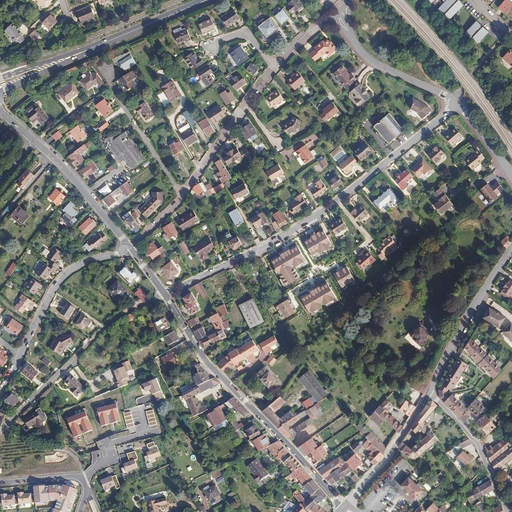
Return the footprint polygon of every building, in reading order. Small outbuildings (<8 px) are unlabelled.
[(303,8),(297,0),(293,0),(287,5),(289,6),(286,8),(292,16),(303,8)] [(465,5),(459,0),(447,0),(445,2),(438,10),(449,21),(465,5)] [(511,22),(511,8),(507,4),(500,11),(511,22)] [(96,18),(91,8),(77,14),(82,24),(96,18)] [(290,19),(283,10),(274,18),(280,26),(290,19)] [(242,21),(236,12),(223,21),(229,30),(242,21)] [(52,27),(59,19),(53,13),(45,20),(52,27)] [(23,41),(28,37),(24,33),(26,31),(22,28),(23,26),(20,23),(19,24),(15,20),(8,28),(18,39),(20,37),(23,41)] [(259,27),(267,38),(279,29),(272,20),(266,24),(264,20),(259,24),(260,25),(259,27)] [(490,32),(478,20),(465,33),(477,45),(490,32)] [(201,27),(205,37),(218,32),(214,22),(201,27)] [(37,37),(42,33),(37,28),(33,32),(37,37)] [(193,42),(189,32),(176,37),(180,45),(188,42),(188,44),(193,42)] [(315,49),(316,51),(311,56),(316,62),(327,53),(330,57),(336,52),(336,51),(338,50),(332,44),(323,43),(315,49)] [(240,47),(230,54),(239,67),(249,59),(240,47)] [(120,57),(119,57),(115,59),(118,65),(121,63),(126,71),(138,65),(131,53),(127,55),(127,54),(123,56),(120,57)] [(204,66),(201,61),(200,63),(194,55),(186,61),(194,73),(204,66)] [(259,70),(250,65),(246,71),(254,77),(259,70)] [(339,83),(341,83),(346,89),(355,82),(354,81),(356,80),(351,74),(349,76),(342,66),(333,74),(337,79),(337,80),(339,83)] [(213,75),(210,69),(199,76),(207,89),(215,84),(210,77),(213,75)] [(287,81),(294,89),(305,80),(296,70),(292,73),(294,75),(287,81)] [(125,77),(118,81),(120,85),(123,84),(124,86),(122,87),(125,92),(132,89),(133,90),(135,89),(134,88),(136,87),(133,81),(137,79),(133,73),(125,77)] [(99,87),(103,84),(96,75),(92,78),(89,74),(80,82),(87,91),(96,83),(99,87)] [(228,82),(236,92),(246,84),(239,75),(228,82)] [(78,93),(71,84),(59,95),(66,103),(78,93)] [(182,98),(173,84),(163,89),(168,97),(170,96),(174,103),(182,98)] [(349,95),(360,107),(372,98),(361,85),(349,95)] [(228,106),(236,100),(230,91),(222,96),(228,106)] [(275,107),(285,99),(279,91),(272,95),(271,94),(267,97),(275,107)] [(304,102),(299,96),(296,99),(300,105),(304,102)] [(103,98),(95,104),(104,116),(112,110),(109,106),(110,105),(107,101),(106,102),(103,98)] [(155,116),(147,103),(134,110),(137,116),(143,114),(147,121),(155,116)] [(321,117),(326,123),(330,119),(331,120),(340,112),(334,103),(324,111),(325,113),(321,117)] [(407,104),(404,109),(406,110),(404,113),(411,117),(414,120),(414,121),(418,123),(422,116),(422,112),(414,109),(415,108),(407,104)] [(225,117),(218,106),(205,114),(213,125),(225,117)] [(32,123),(38,119),(42,124),(48,119),(39,107),(26,116),(32,123)] [(394,139),(404,131),(389,114),(380,122),(381,124),(380,125),(378,123),(374,127),(388,144),(394,139)] [(198,124),(207,138),(215,134),(206,119),(198,124)] [(302,124),(295,119),(293,123),(290,125),(289,124),(283,128),(289,136),(299,130),(302,124)] [(106,125),(104,122),(96,128),(98,131),(106,125)] [(254,135),(248,125),(238,131),(245,141),(254,135)] [(76,126),(68,132),(77,143),(84,137),(76,126)] [(462,136),(455,128),(448,134),(447,132),(444,136),(451,145),(462,136)] [(181,135),(188,147),(199,140),(192,129),(181,135)] [(57,132),(51,137),(55,142),(61,137),(57,132)] [(133,171),(148,160),(138,145),(136,146),(127,133),(123,136),(122,133),(117,136),(116,134),(106,140),(110,145),(107,146),(120,164),(125,161),(133,171)] [(9,134),(3,140),(6,143),(12,138),(9,134)] [(173,157),(183,151),(178,142),(168,147),(173,157)] [(259,144),(254,147),(258,154),(263,151),(259,144)] [(356,152),(363,161),(374,152),(366,144),(356,152)] [(436,145),(426,153),(434,162),(439,158),(438,156),(442,152),(436,145)] [(83,162),(78,155),(85,149),(82,146),(68,157),(71,160),(69,162),(73,166),(74,165),(76,167),(83,162)] [(300,158),(301,158),(305,165),(314,159),(307,146),(297,152),(298,153),(297,153),(300,158)] [(480,160),(483,157),(476,148),(473,151),(474,152),(464,160),(471,169),(481,161),(480,160)] [(227,155),(228,156),(224,159),(228,165),(240,159),(235,150),(227,155)] [(341,166),(348,174),(354,169),(353,168),(360,163),(353,155),(341,166)] [(414,167),(415,171),(420,177),(425,173),(426,174),(429,172),(431,173),(434,170),(424,158),(414,167)] [(323,169),(329,165),(325,160),(319,163),(323,169)] [(217,173),(215,175),(221,185),(230,180),(218,161),(213,165),(217,173)] [(97,171),(93,165),(81,173),(86,179),(97,171)] [(268,172),(274,181),(281,177),(282,179),(286,177),(285,175),(280,166),(268,172)] [(333,168),(324,175),(327,179),(330,177),(331,179),(328,181),(329,182),(338,175),(333,168)] [(408,168),(401,174),(400,173),(394,178),(399,184),(397,185),(402,192),(409,185),(407,183),(415,176),(408,168)] [(18,187),(23,191),(35,178),(28,172),(19,182),(21,184),(18,187)] [(64,178),(60,174),(55,180),(59,183),(64,178)] [(343,184),(338,178),(330,184),(335,191),(343,184)] [(311,191),(315,198),(327,189),(320,179),(314,184),(316,187),(311,191)] [(498,181),(490,187),(497,195),(504,189),(498,181)] [(127,198),(133,193),(126,183),(103,200),(109,209),(115,204),(111,198),(114,195),(116,197),(123,192),(127,198)] [(191,190),(195,198),(211,190),(209,184),(202,188),(200,183),(192,188),(191,190)] [(490,187),(488,184),(481,190),(491,202),(498,197),(497,195),(490,187)] [(108,185),(99,189),(102,196),(112,192),(108,185)] [(251,193),(246,185),(232,193),(236,200),(240,198),(241,199),(251,193)] [(400,199),(390,186),(373,200),(379,208),(390,199),(394,204),(400,199)] [(443,213),(454,204),(441,188),(435,192),(441,200),(435,205),(443,213)] [(58,207),(64,199),(55,191),(48,200),(58,207)] [(144,219),(162,203),(162,193),(151,194),(151,199),(137,211),(144,219)] [(291,206),(294,210),(292,211),(295,216),(302,212),(310,208),(302,196),(296,200),(297,202),(291,206)] [(75,205),(71,202),(63,211),(65,214),(61,219),(64,221),(66,221),(66,224),(70,227),(74,222),(74,223),(77,220),(75,217),(78,214),(72,209),(75,205)] [(358,208),(357,207),(352,210),(360,220),(370,212),(364,204),(358,208)] [(22,227),(30,218),(19,208),(11,217),(22,227)] [(243,223),(235,210),(226,215),(234,228),(243,223)] [(280,227),(287,223),(280,210),(273,214),(276,220),(272,223),(276,228),(279,226),(280,227)] [(197,221),(192,212),(175,222),(180,231),(197,221)] [(138,227),(130,214),(123,219),(132,232),(138,227)] [(269,223),(264,215),(254,221),(258,228),(264,225),(264,226),(269,223)] [(90,219),(79,228),(85,235),(96,226),(90,219)] [(337,225),(336,224),(332,227),(338,237),(349,229),(344,221),(337,225)] [(167,240),(176,234),(170,225),(161,230),(167,240)] [(434,233),(430,229),(425,233),(429,237),(434,233)] [(316,259),(334,248),(324,230),(306,241),(316,259)] [(99,235),(88,244),(93,249),(95,247),(96,248),(101,245),(102,246),(105,243),(105,242),(108,239),(103,234),(100,236),(99,235)] [(381,247),(387,253),(399,243),(392,235),(382,244),(383,245),(381,247)] [(505,236),(501,241),(506,247),(510,241),(505,236)] [(229,242),(234,250),(242,245),(238,238),(229,242)] [(187,254),(190,252),(182,239),(179,241),(187,254)] [(216,247),(211,239),(195,249),(200,258),(201,257),(203,259),(204,260),(208,258),(208,256),(206,254),(213,250),(213,249),(216,247)] [(150,261),(163,252),(160,248),(156,251),(151,244),(142,250),(150,261)] [(282,257),(273,262),(287,286),(301,278),(295,268),(305,262),(305,261),(307,260),(299,247),(292,251),(291,250),(281,256),(282,257)] [(48,258),(52,260),(49,263),(52,266),(58,271),(61,267),(57,264),(64,256),(56,248),(48,258)] [(372,254),(368,257),(361,263),(362,263),(360,264),(365,270),(367,269),(373,264),(375,265),(379,262),(372,254)] [(167,281),(177,274),(169,262),(159,270),(167,281)] [(256,262),(245,269),(254,284),(265,277),(256,262)] [(8,273),(12,276),(19,266),(15,263),(8,273)] [(54,273),(55,274),(58,271),(52,266),(50,268),(45,264),(37,274),(47,282),(54,273)] [(125,268),(119,274),(130,285),(138,277),(134,273),(132,275),(125,268)] [(337,275),(335,276),(342,290),(355,283),(348,269),(346,270),(345,270),(341,272),(337,274),(337,275)] [(503,292),(511,297),(511,296),(511,279),(510,282),(509,282),(507,286),(503,292)] [(41,292),(44,289),(34,281),(27,290),(35,296),(39,291),(41,292)] [(117,282),(107,293),(117,303),(127,293),(117,282)] [(205,299),(210,296),(208,293),(202,284),(194,287),(200,295),(202,293),(205,299)] [(302,301),(310,314),(312,313),(313,314),(322,309),(321,308),(325,306),(326,308),(335,302),(334,301),(336,299),(329,286),(322,290),(320,286),(314,289),(309,292),(311,295),(302,301)] [(143,303),(151,300),(141,290),(136,295),(143,303)] [(187,304),(186,305),(192,315),(200,310),(195,301),(196,300),(192,293),(190,294),(189,294),(186,296),(185,297),(184,298),(187,304)] [(20,307),(19,307),(17,310),(23,315),(26,311),(30,314),(36,306),(24,297),(22,301),(23,302),(20,307)] [(291,303),(289,300),(276,307),(282,320),(296,313),(295,311),(295,310),(293,306),(291,302),(291,303)] [(251,301),(237,307),(249,330),(262,323),(251,301)] [(62,317),(69,321),(76,311),(69,306),(62,317)] [(508,318),(492,308),(485,318),(490,321),(489,322),(496,326),(497,325),(501,328),(508,318)] [(227,314),(224,310),(218,313),(223,323),(222,324),(225,329),(229,326),(224,316),(227,314)] [(132,326),(139,322),(133,313),(126,318),(132,326)] [(218,313),(208,318),(210,322),(213,320),(219,330),(217,331),(218,332),(209,337),(203,327),(194,332),(204,348),(205,349),(213,345),(212,344),(233,333),(229,326),(225,329),(222,324),(223,323),(218,313)] [(162,333),(172,328),(165,317),(156,322),(162,333)] [(83,318),(77,328),(83,332),(86,327),(90,330),(93,325),(83,318)] [(192,327),(201,322),(199,319),(197,320),(196,318),(189,322),(192,327)] [(18,336),(24,327),(13,320),(7,328),(18,336)] [(424,329),(420,325),(410,335),(415,339),(414,341),(423,349),(428,343),(426,341),(429,337),(422,331),(424,329)] [(174,334),(165,339),(170,348),(179,343),(174,334)] [(261,344),(266,354),(273,350),(271,347),(279,343),(275,336),(261,344)] [(59,341),(59,343),(55,342),(49,351),(61,356),(66,348),(74,344),(70,337),(59,341)] [(464,350),(468,354),(469,353),(473,356),(472,357),(476,361),(477,360),(484,367),(483,368),(491,376),(492,375),(495,378),(503,370),(471,340),(464,350)] [(258,346),(255,341),(241,349),(247,358),(251,364),(256,360),(252,353),(253,352),(254,353),(260,349),(258,346)] [(241,349),(241,348),(237,350),(228,355),(229,355),(235,366),(239,372),(243,369),(240,364),(238,365),(237,363),(242,360),(243,361),(247,358),(241,349)] [(8,357),(5,355),(6,353),(0,349),(0,365),(3,367),(8,357)] [(171,355),(162,360),(168,372),(178,366),(171,355)] [(217,366),(226,376),(231,371),(229,370),(232,367),(232,368),(235,366),(229,355),(224,358),(217,366)] [(277,362),(273,358),(268,363),(272,367),(277,362)] [(465,372),(469,366),(458,359),(455,365),(451,372),(446,379),(439,390),(443,393),(447,392),(448,390),(451,392),(452,389),(454,390),(462,377),(460,377),(464,371),(465,372)] [(484,367),(477,360),(476,361),(483,368),(484,367)] [(43,361),(41,364),(46,369),(49,366),(48,365),(46,363),(43,361)] [(119,382),(117,383),(119,388),(128,384),(127,382),(130,380),(127,374),(133,372),(128,363),(122,366),(124,370),(115,374),(119,382)] [(201,376),(190,381),(196,391),(214,381),(202,369),(200,365),(196,368),(197,370),(199,373),(201,376)] [(28,368),(22,375),(31,383),(37,376),(28,368)] [(274,391),(281,384),(265,368),(258,376),(274,391)] [(197,370),(187,375),(190,379),(199,373),(197,370)] [(310,372),(300,380),(319,404),(330,397),(310,372)] [(71,376),(64,383),(72,389),(70,391),(76,397),(84,389),(71,376)] [(177,386),(186,381),(183,376),(174,381),(177,386)] [(155,378),(142,384),(145,393),(152,390),(157,402),(164,399),(155,378)] [(420,379),(415,390),(423,394),(428,384),(420,379)] [(221,385),(216,380),(214,381),(196,391),(183,397),(186,403),(189,403),(194,418),(196,417),(201,414),(207,412),(201,396),(221,385)] [(455,410),(462,416),(469,408),(464,405),(465,404),(455,395),(454,396),(451,394),(449,397),(447,395),(443,396),(442,398),(446,402),(455,410)] [(287,422),(296,417),(291,411),(282,419),(276,412),(286,403),(282,397),(270,407),(264,412),(272,420),(280,428),(287,422)] [(9,401),(7,398),(3,401),(3,402),(11,410),(18,404),(12,398),(9,401)] [(213,427),(220,424),(224,432),(231,429),(236,434),(239,432),(245,427),(242,423),(237,427),(234,422),(229,426),(223,412),(233,406),(239,412),(244,416),(246,418),(250,413),(239,402),(234,398),(214,411),(215,413),(208,416),(213,427)] [(383,414),(391,421),(400,431),(402,432),(405,427),(396,419),(394,420),(392,418),(393,417),(389,413),(396,406),(389,398),(383,405),(387,410),(383,414)] [(478,398),(469,408),(462,416),(466,421),(471,415),(470,414),(474,410),(479,416),(487,407),(478,398)] [(311,399),(305,405),(309,410),(316,405),(311,399)] [(430,433),(437,441),(441,438),(429,423),(430,423),(427,420),(438,405),(434,401),(431,401),(418,419),(423,424),(430,433)] [(411,403),(407,409),(414,414),(417,407),(411,403)] [(123,422),(118,404),(97,409),(101,427),(123,422)] [(287,422),(280,428),(285,432),(290,437),(316,419),(323,414),(316,405),(309,410),(313,417),(295,429),(291,426),(300,419),(298,416),(296,417),(287,422)] [(373,414),(385,427),(391,421),(383,414),(387,410),(383,405),(373,414)] [(46,419),(44,415),(41,415),(38,410),(34,412),(35,414),(23,421),(27,430),(35,426),(36,429),(42,425),(42,424),(45,421),(46,419)] [(93,431),(86,412),(68,419),(75,438),(83,435),(79,425),(82,424),(86,434),(93,431)] [(492,417),(491,417),(489,414),(480,421),(488,433),(491,431),(492,432),(495,430),(494,429),(497,427),(493,423),(495,422),(492,419),(493,418),(492,417)] [(413,427),(417,432),(423,424),(418,419),(413,427)] [(256,426),(247,431),(252,440),(261,434),(256,426)] [(366,426),(361,431),(365,436),(371,431),(366,426)] [(236,434),(242,442),(245,440),(239,432),(236,434)] [(437,441),(430,433),(411,449),(404,440),(400,446),(413,460),(437,441)] [(323,446),(316,435),(299,446),(306,457),(323,446)] [(264,437),(252,443),(261,452),(265,449),(269,447),(272,445),(264,437)] [(491,456),(494,462),(511,447),(511,443),(508,438),(495,449),(493,446),(487,449),(491,456)] [(473,443),(471,439),(459,445),(462,449),(473,443)] [(366,444),(365,446),(372,453),(370,455),(371,456),(369,458),(375,464),(385,454),(384,453),(378,447),(371,440),(366,444)] [(279,461),(286,456),(289,452),(280,442),(272,445),(269,447),(279,461)] [(364,447),(361,444),(358,442),(353,446),(363,457),(364,456),(362,454),(363,453),(361,450),(364,447)] [(384,453),(388,447),(383,442),(378,447),(384,453)] [(499,468),(511,458),(511,447),(494,462),(493,463),(494,465),(497,471),(500,470),(499,468)] [(161,456),(158,449),(147,453),(148,456),(144,457),(147,464),(156,461),(155,458),(161,456)] [(459,455),(460,457),(457,459),(460,464),(463,462),(465,465),(474,459),(470,454),(468,455),(465,451),(459,455)] [(135,453),(127,456),(130,464),(124,467),(124,468),(121,470),(124,477),(132,474),(131,471),(137,469),(134,462),(138,460),(135,453)] [(358,469),(360,467),(360,466),(364,462),(356,453),(348,461),(355,468),(358,469)] [(285,463),(294,473),(302,467),(292,456),(285,463)] [(347,463),(340,456),(320,470),(326,477),(347,463)] [(248,467),(256,477),(254,478),(257,483),(259,481),(260,482),(269,475),(257,460),(248,467)] [(354,469),(347,463),(326,477),(332,484),(339,479),(354,469)] [(290,477),(288,478),(293,482),(300,477),(301,479),(295,483),(304,490),(307,486),(314,480),(302,467),(294,473),(290,477)] [(224,475),(221,471),(213,475),(215,479),(224,475)] [(431,480),(436,486),(446,478),(441,472),(431,480)] [(355,474),(351,477),(357,483),(360,480),(355,474)] [(112,478),(105,480),(101,481),(103,489),(104,489),(104,490),(109,489),(108,487),(114,486),(115,490),(119,488),(116,476),(112,477),(112,478)] [(507,486),(511,481),(511,480),(507,476),(502,482),(507,486)] [(406,497),(408,495),(414,501),(422,493),(408,479),(399,487),(405,493),(403,494),(406,497)] [(320,488),(314,480),(307,486),(313,496),(320,488)] [(484,494),(485,494),(496,488),(492,480),(479,486),(484,494)] [(46,486),(34,487),(35,495),(31,495),(31,494),(24,494),(24,492),(18,493),(18,496),(15,496),(15,495),(7,496),(7,494),(1,494),(2,506),(35,503),(36,503),(47,502),(47,501),(55,501),(55,499),(59,500),(54,511),(70,511),(76,496),(75,496),(77,490),(75,489),(76,487),(67,483),(66,486),(64,485),(63,487),(57,485),(46,487),(46,486)] [(467,495),(475,511),(486,511),(481,501),(477,503),(475,499),(484,494),(479,486),(474,489),(471,483),(469,485),(464,489),(467,495)] [(209,500),(220,494),(215,484),(210,487),(205,490),(204,491),(209,500)] [(313,496),(310,500),(317,506),(313,510),(316,511),(327,511),(318,504),(326,495),(320,488),(313,496)] [(317,506),(310,500),(307,501),(301,494),(299,495),(298,494),(296,495),(301,502),(303,505),(306,503),(313,509),(313,510),(317,506)] [(164,500),(160,495),(153,501),(152,500),(146,505),(151,511),(161,511),(158,508),(158,505),(164,500)] [(504,511),(505,511),(499,496),(495,497),(497,500),(493,502),(497,511),(504,511)] [(99,511),(94,499),(89,502),(92,511),(99,511)] [(282,509),(284,511),(292,511),(297,508),(290,501),(282,509)] [(431,511),(436,511),(440,508),(434,501),(428,508),(431,511)] [(306,511),(308,511),(309,511),(313,509),(306,503),(303,505),(302,506),(301,505),(295,510),(295,511),(296,511),(306,511)]
